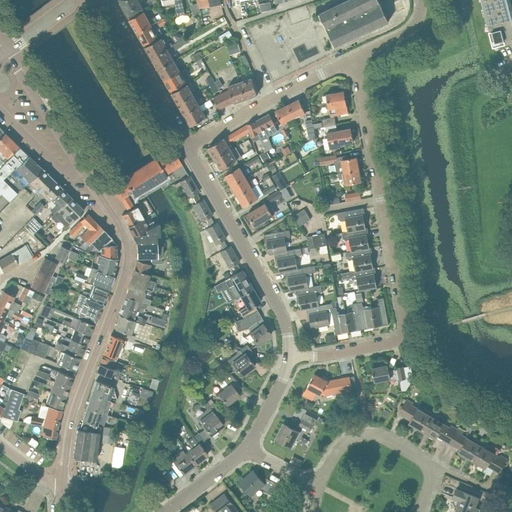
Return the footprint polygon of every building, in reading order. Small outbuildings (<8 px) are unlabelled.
[(118,0),(128,17),(137,12),(143,9),(138,0),(118,0)] [(156,0),(157,1),(160,0),(174,0),(178,16),(185,14),(181,0),(156,0)] [(220,0),(197,0),(199,8),(221,3),(220,0)] [(334,47),(389,21),(378,0),(347,0),(318,14),(330,38),(334,47)] [(511,0),(484,0),(481,1),(483,10),(487,10),(488,15),(485,16),(487,25),(490,24),(492,29),(489,30),(489,31),(488,31),(493,47),(494,46),(493,45),(493,46),(492,43),(498,42),(499,45),(505,43),(511,41),(511,21),(506,0),(511,0)] [(236,5),(240,14),(244,12),(241,3),(236,5)] [(267,3),(259,4),(261,12),(269,10),(267,3)] [(138,15),(129,20),(137,33),(151,25),(157,22),(162,19),(161,19),(159,15),(155,17),(154,17),(148,20),(143,12),(138,15)] [(160,27),(166,24),(163,18),(161,19),(162,19),(157,22),(160,27)] [(154,31),(151,25),(137,33),(144,45),(158,37),(162,34),(159,28),(154,31)] [(232,36),(229,31),(219,37),(222,43),(223,42),(225,45),(235,39),(233,36),(232,36)] [(170,43),(167,39),(165,35),(154,42),(145,47),(151,58),(168,49),(167,48),(173,45),(172,45),(171,42),(170,43)] [(176,50),(187,44),(184,38),(172,45),(173,45),(176,50)] [(230,55),(241,52),(238,43),(227,47),(230,55)] [(158,69),(174,60),(168,49),(151,58),(158,69)] [(196,62),(202,59),(198,53),(193,56),(196,62)] [(244,68),(250,66),(244,55),(239,57),(244,68)] [(200,68),(205,65),(202,59),(196,62),(200,68)] [(164,80),(180,71),(174,60),(158,69),(164,80)] [(180,71),(164,80),(170,91),(186,82),(180,71)] [(210,85),(215,82),(212,76),(206,79),(210,85)] [(242,81),(240,82),(245,99),(257,95),(252,78),(242,81)] [(219,89),(223,86),(219,80),(215,82),(219,89)] [(220,90),(219,89),(215,82),(210,85),(214,93),(220,90)] [(240,82),(228,86),(229,90),(233,103),(234,103),(245,99),(240,82)] [(178,104),(193,95),(187,84),(180,88),(172,93),(178,104)] [(229,90),(220,94),(226,106),(233,103),(229,90)] [(326,95),(326,96),(324,97),(325,101),(327,101),(329,110),(330,116),(331,116),(331,118),(334,117),(333,116),(338,115),(348,113),(347,105),(346,106),(344,91),(326,95)] [(220,94),(213,98),(219,110),(220,109),(226,106),(220,94)] [(184,115),(200,106),(193,95),(178,104),(184,115)] [(300,116),(305,114),(299,100),(287,105),(292,118),(299,114),(300,116)] [(284,137),(289,134),(286,128),(289,127),(287,123),(286,121),(292,118),(287,105),(275,111),(282,124),(279,126),(284,137)] [(200,124),(205,121),(204,119),(206,117),(200,106),(184,115),(191,126),(199,121),(200,124)] [(274,124),(269,114),(254,122),(247,124),(247,125),(249,132),(250,131),(251,137),(258,134),(260,140),(260,141),(277,131),(274,124)] [(323,128),(325,127),(336,125),(335,117),(334,117),(331,118),(322,119),(323,128)] [(313,129),(312,124),(312,120),(305,121),(309,140),(315,138),(313,129)] [(234,141),(249,132),(247,125),(224,139),(224,138),(208,147),(216,160),(231,151),(226,143),(233,140),(234,141)] [(337,131),(336,125),(325,127),(329,149),(342,147),(341,144),(353,142),(351,128),(337,131)] [(0,159),(3,162),(7,157),(18,146),(12,140),(5,133),(0,138),(0,159)] [(253,143),(260,140),(258,134),(251,137),(253,142),(253,143)] [(288,146),(281,150),(284,156),(291,152),(288,146)] [(41,169),(19,147),(7,160),(0,169),(0,191),(1,193),(8,186),(3,180),(10,173),(16,179),(17,178),(21,181),(20,183),(24,187),(29,182),(41,169)] [(124,179),(111,186),(119,200),(121,199),(127,209),(133,206),(126,195),(130,193),(132,192),(135,196),(143,191),(150,186),(158,182),(166,177),(164,174),(173,169),(181,164),(172,149),(164,154),(155,159),(155,158),(148,163),(139,168),(130,174),(123,178),(124,179)] [(224,171),(229,168),(228,165),(232,163),(236,160),(231,151),(216,160),(221,169),(223,168),(224,171)] [(336,157),(336,155),(320,158),(321,165),(334,163),(336,174),(338,173),(338,174),(359,170),(356,158),(348,159),(347,155),(336,157)] [(231,186),(245,178),(239,167),(233,171),(225,176),(231,186)] [(43,170),(41,169),(29,182),(49,201),(50,199),(61,188),(47,174),(47,173),(43,170)] [(361,182),(359,170),(338,174),(339,179),(343,179),(344,185),(361,182)] [(175,188),(180,184),(188,198),(192,196),(196,203),(201,200),(197,193),(199,192),(189,176),(188,176),(179,182),(173,186),(175,188)] [(237,197),(251,188),(245,178),(231,186),(237,197)] [(31,197),(37,191),(33,186),(26,192),(31,197)] [(286,187),(280,190),(286,201),(286,202),(292,198),(286,187)] [(57,210),(70,197),(61,188),(50,199),(57,206),(56,207),(55,207),(51,211),(53,214),(57,210)] [(243,207),(252,202),(258,199),(251,188),(237,197),(243,207)] [(286,201),(280,190),(279,190),(267,197),(270,204),(278,200),(280,204),(286,201)] [(346,201),(360,198),(358,193),(345,195),(346,201)] [(70,224),(84,210),(70,197),(57,210),(53,214),(50,217),(55,222),(58,222),(59,221),(65,228),(66,228),(70,224)] [(212,216),(203,199),(201,200),(196,203),(193,205),(202,222),(206,220),(210,227),(214,224),(210,217),(212,216)] [(35,215),(44,206),(40,202),(31,211),(35,215)] [(255,226),(263,221),(273,215),(266,203),(247,214),(255,226)] [(128,227),(143,218),(137,207),(130,211),(121,215),(128,227)] [(365,216),(363,208),(354,210),(337,213),(338,219),(340,221),(346,220),(348,231),(343,232),(343,233),(365,228),(363,217),(364,217),(365,216)] [(297,221),(307,214),(304,209),(293,215),(297,221)] [(87,214),(69,233),(73,237),(77,232),(80,230),(84,225),(89,229),(83,235),(80,238),(82,239),(84,242),(79,247),(83,249),(104,230),(96,222),(87,214)] [(300,226),(310,220),(307,214),(297,221),(300,226)] [(147,224),(143,218),(128,227),(133,237),(155,224),(153,221),(147,224)] [(28,231),(33,226),(29,222),(24,226),(28,231)] [(216,245),(219,243),(223,250),(228,247),(224,240),(226,239),(216,222),(214,224),(210,227),(206,229),(216,245)] [(159,235),(158,224),(158,223),(155,224),(133,237),(136,242),(137,258),(144,257),(144,259),(149,261),(162,261),(162,245),(156,246),(156,235),(159,235)] [(368,236),(367,228),(365,228),(343,233),(343,232),(341,233),(343,239),(345,240),(349,240),(351,251),(352,251),(369,248),(367,237),(368,237),(368,236)] [(286,251),(284,240),(288,239),(290,236),(288,229),(273,233),(264,235),(265,243),(266,244),(267,243),(269,255),(274,254),(286,251)] [(104,245),(112,238),(104,230),(83,249),(88,252),(94,247),(96,250),(98,251),(100,249),(104,245)] [(320,247),(326,246),(324,234),(318,235),(320,247)] [(308,249),(314,248),(312,236),(306,237),(308,249)] [(116,259),(116,245),(112,238),(104,245),(100,249),(99,255),(99,256),(116,259)] [(0,266),(4,273),(33,256),(27,244),(12,253),(0,260),(0,266)] [(62,261),(68,250),(61,246),(55,258),(62,261)] [(241,271),(237,264),(239,262),(230,246),(228,247),(223,250),(220,252),(229,269),(233,267),(237,273),(241,271)] [(372,255),(371,247),(369,248),(352,251),(351,251),(345,252),(346,258),(349,260),(353,259),(355,271),(372,268),(370,257),(371,257),(372,255)] [(296,270),(296,269),(294,258),(299,257),(301,255),(300,248),(286,251),(274,254),(276,261),(277,262),(278,262),(280,273),(285,272),(296,270)] [(75,261),(77,255),(70,252),(67,258),(75,261)] [(114,275),(117,259),(116,259),(99,256),(98,256),(96,263),(98,263),(97,270),(105,273),(114,275)] [(57,264),(52,262),(44,258),(38,270),(51,276),(57,264)] [(148,274),(151,265),(137,261),(134,270),(148,274)] [(307,288),(305,277),(309,276),(311,273),(315,272),(314,266),(296,269),(296,270),(285,272),(286,280),(287,280),(289,280),(291,291),(295,291),(295,290),(307,288)] [(109,290),(111,285),(114,276),(113,276),(114,275),(105,273),(97,270),(91,267),(88,276),(91,278),(89,282),(100,286),(109,290)] [(349,272),(347,273),(348,277),(350,277),(350,278),(353,280),(357,279),(359,290),(356,291),(367,290),(376,288),(374,276),(375,276),(376,275),(375,267),(372,268),(355,271),(349,272)] [(38,270),(30,287),(39,291),(43,293),(47,295),(53,283),(55,278),(51,276),(38,270)] [(155,287),(158,277),(148,274),(134,270),(131,279),(149,285),(153,286),(155,287)] [(244,276),(241,271),(237,273),(230,277),(226,279),(225,280),(235,298),(240,295),(246,292),(252,288),(245,275),(244,276)] [(83,283),(86,276),(76,273),(74,279),(83,283)] [(60,286),(63,278),(58,276),(54,284),(60,286)] [(150,295),(152,290),(153,286),(149,285),(131,279),(128,288),(150,295)] [(104,303),(109,292),(99,288),(91,285),(90,289),(92,290),(90,293),(84,291),(82,294),(89,297),(96,300),(104,303)] [(321,286),(321,285),(307,288),(295,290),(295,291),(297,298),(298,299),(299,298),(301,310),(306,309),(318,306),(316,295),(320,294),(322,291),(325,290),(324,285),(321,286)] [(28,304),(31,298),(31,297),(32,294),(28,292),(29,290),(24,287),(18,299),(28,304)] [(148,305),(150,300),(149,300),(150,295),(128,288),(125,297),(147,304),(148,305)] [(243,318),(257,310),(254,305),(260,302),(252,288),(246,292),(240,295),(246,306),(238,311),(243,318)] [(3,291),(0,297),(0,303),(17,313),(20,305),(12,300),(14,296),(12,295),(3,291)] [(82,295),(81,294),(77,306),(82,308),(79,316),(87,320),(96,323),(103,305),(95,302),(96,300),(89,297),(82,294),(82,295)] [(145,308),(147,304),(125,297),(122,306),(142,312),(143,308),(145,308)] [(388,325),(383,298),(378,299),(379,303),(377,305),(378,307),(371,309),(375,327),(378,327),(377,325),(380,325),(382,326),(386,325),(388,325)] [(46,311),(54,313),(56,303),(48,301),(46,311)] [(339,315),(338,312),(336,311),(336,307),(335,301),(331,303),(332,308),(331,308),(332,312),(331,312),(334,323),(336,335),(338,335),(338,334),(342,334),(344,332),(346,331),(347,333),(349,332),(345,314),(339,315)] [(365,310),(364,307),(362,306),(362,302),(357,303),(362,330),(364,330),(364,329),(368,329),(369,327),(372,326),(372,328),(375,327),(371,309),(365,310)] [(0,303),(0,318),(4,321),(4,320),(6,316),(11,318),(12,316),(18,319),(18,320),(21,321),(23,316),(20,314),(17,313),(0,303)] [(334,323),(331,312),(332,312),(331,308),(332,308),(331,303),(318,306),(306,309),(308,316),(308,317),(310,317),(312,328),(329,325),(329,324),(334,323)] [(362,330),(357,303),(352,304),(353,308),(351,310),(352,312),(345,314),(349,332),(352,332),(351,330),(354,330),(356,331),(362,330)] [(140,322),(142,318),(143,313),(142,312),(122,306),(118,315),(120,315),(134,320),(139,322),(140,322)] [(271,335),(262,324),(264,323),(257,310),(243,318),(235,321),(238,331),(249,328),(251,332),(250,333),(250,334),(248,335),(253,341),(255,339),(258,344),(271,335)] [(115,329),(130,334),(134,320),(120,315),(115,329)] [(4,321),(0,318),(0,339),(4,341),(6,336),(0,332),(0,329),(1,327),(6,329),(7,328),(12,331),(15,326),(4,320),(4,321)] [(40,328),(43,321),(38,318),(35,325),(40,328)] [(90,335),(94,325),(94,324),(84,321),(79,318),(75,329),(90,335)] [(33,339),(36,329),(31,327),(26,336),(20,348),(28,351),(32,339),(33,339)] [(86,345),(90,335),(75,329),(71,339),(86,345)] [(115,358),(119,349),(123,340),(110,335),(103,354),(115,358)] [(333,335),(325,336),(326,343),(334,341),(333,335)] [(86,345),(71,339),(65,336),(63,343),(57,341),(55,348),(61,350),(76,356),(77,355),(81,357),(86,345)] [(4,341),(0,339),(0,356),(3,349),(9,352),(11,347),(6,344),(6,343),(3,342),(4,341)] [(38,341),(33,339),(32,339),(28,351),(33,354),(38,341)] [(44,358),(50,345),(44,343),(39,356),(44,358)] [(257,357),(251,350),(247,345),(242,348),(239,350),(237,349),(236,354),(228,360),(228,365),(234,372),(237,369),(242,376),(254,366),(251,362),(257,357)] [(75,371),(80,359),(76,357),(76,356),(61,350),(56,363),(66,367),(75,371)] [(118,375),(119,372),(119,371),(112,368),(115,361),(112,359),(102,356),(96,372),(109,377),(111,373),(118,375)] [(387,365),(372,368),(373,373),(372,373),(372,375),(373,375),(374,382),(384,380),(390,379),(390,377),(399,375),(400,380),(402,391),(406,390),(412,381),(413,379),(411,365),(403,367),(397,368),(397,369),(388,371),(387,365)] [(48,379),(50,374),(39,370),(37,375),(48,379)] [(69,387),(73,377),(64,373),(58,371),(54,381),(69,387)] [(227,405),(239,395),(237,393),(243,389),(234,377),(231,372),(223,378),(218,382),(224,389),(218,393),(227,405)] [(328,381),(314,374),(303,395),(313,400),(317,393),(321,395),(321,394),(325,395),(352,390),(350,377),(328,381)] [(43,389),(45,384),(34,379),(32,384),(43,389)] [(156,390),(159,381),(152,379),(149,388),(156,390)] [(65,397),(69,387),(54,381),(50,392),(65,397)] [(108,400),(113,387),(96,381),(91,394),(108,400)] [(140,395),(143,389),(136,386),(133,392),(140,395)] [(18,409),(22,394),(10,390),(8,396),(1,417),(3,418),(17,421),(21,410),(18,409)] [(38,399),(40,394),(29,390),(27,395),(38,399)] [(61,408),(65,397),(50,392),(46,402),(61,408)] [(111,415),(115,403),(108,400),(91,394),(87,407),(103,413),(111,415)] [(0,415),(1,417),(8,396),(5,395),(2,400),(0,397),(0,415)] [(424,413),(411,405),(413,403),(407,400),(399,413),(411,421),(409,423),(422,431),(433,413),(426,409),(424,413)] [(207,409),(197,417),(201,422),(200,424),(204,429),(205,429),(206,431),(207,430),(210,435),(223,425),(222,424),(228,419),(224,416),(214,403),(210,405),(209,405),(207,401),(204,404),(206,408),(207,409)] [(311,410),(314,405),(308,401),(305,407),(311,410)] [(57,429),(62,410),(49,407),(45,419),(31,416),(31,417),(29,416),(26,417),(24,419),(23,422),(43,426),(42,437),(56,439),(57,429)] [(115,428),(118,418),(111,415),(103,413),(87,407),(82,420),(83,420),(99,426),(99,425),(103,426),(115,428)] [(450,428),(437,421),(439,417),(433,413),(422,431),(435,438),(437,436),(449,443),(457,429),(451,426),(450,428)] [(98,431),(99,426),(83,420),(79,430),(77,430),(73,458),(95,461),(99,433),(97,433),(98,431)] [(310,432),(313,426),(302,420),(299,426),(310,432)] [(290,447),(298,432),(284,425),(276,440),(290,447)] [(103,435),(102,442),(113,443),(114,437),(115,429),(104,427),(103,435)] [(474,443),(461,435),(463,433),(457,429),(449,443),(461,450),(459,453),(472,460),(482,443),(476,439),(474,443)] [(195,464),(207,455),(203,449),(208,446),(198,433),(191,439),(196,446),(187,453),(186,453),(195,464)] [(38,454),(41,450),(33,443),(29,447),(38,454)] [(499,458),(487,450),(489,447),(482,443),(472,460),(485,468),(486,465),(499,473),(504,464),(507,459),(501,456),(499,458)] [(187,453),(180,445),(173,451),(171,450),(168,461),(166,468),(171,470),(173,462),(175,462),(177,466),(183,474),(195,464),(186,453),(187,453)] [(362,462),(366,456),(357,451),(353,458),(362,462)] [(271,495),(277,484),(267,478),(262,482),(253,472),(240,483),(247,490),(250,495),(261,485),(265,492),(271,495)] [(165,481),(160,485),(164,489),(169,486),(165,481)] [(157,493),(158,492),(162,490),(158,485),(154,489),(157,493)] [(480,511),(481,510),(475,507),(478,498),(456,489),(453,498),(460,501),(455,511),(480,511)] [(238,511),(224,494),(212,504),(218,511),(238,511)]
